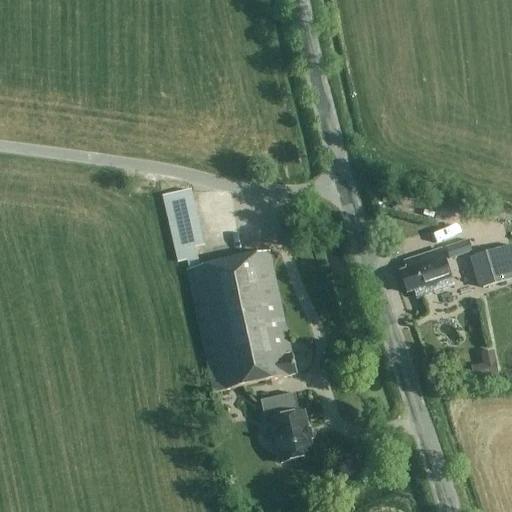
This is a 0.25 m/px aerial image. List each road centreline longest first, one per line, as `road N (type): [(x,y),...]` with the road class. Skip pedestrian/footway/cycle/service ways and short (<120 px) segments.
road 1 (unclassified): [(344,187),(271,194),(0,147)]
road 2 (tertiary): [(443,511),(344,187)]
road 3 (tertiary): [(344,187),(297,0)]
